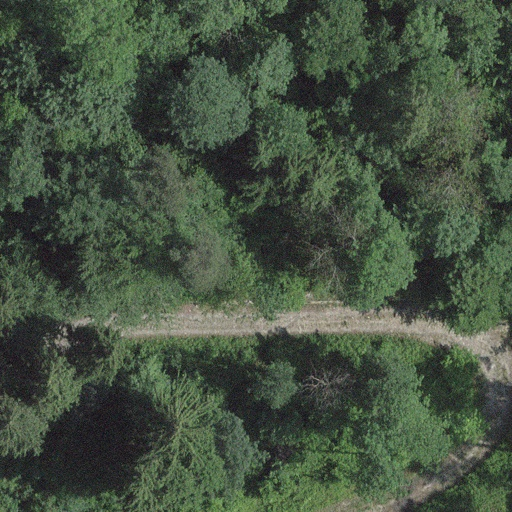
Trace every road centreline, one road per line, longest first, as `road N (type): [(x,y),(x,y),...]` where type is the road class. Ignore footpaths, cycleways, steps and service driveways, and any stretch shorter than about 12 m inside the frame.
road 1 (track): [(0,337),(80,321),(459,295),(511,319)]
road 2 (track): [(511,440),(471,473),(377,511)]
